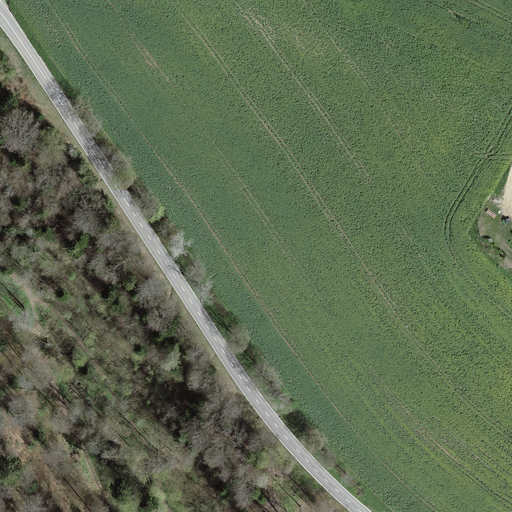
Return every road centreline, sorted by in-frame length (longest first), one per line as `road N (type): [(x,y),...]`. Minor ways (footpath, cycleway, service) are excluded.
road 1 (tertiary): [(0,11),(266,414),(360,511)]
road 2 (track): [(112,511),(38,342)]
